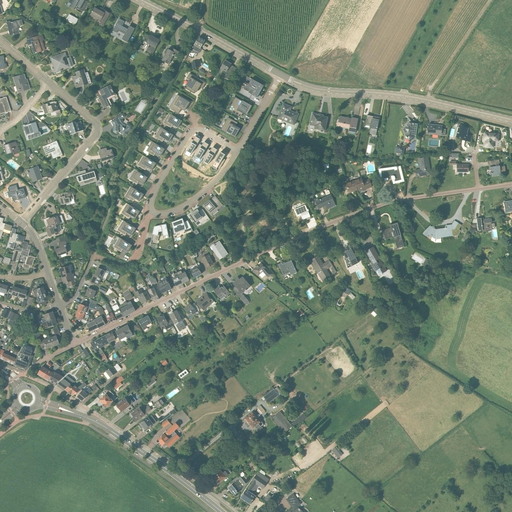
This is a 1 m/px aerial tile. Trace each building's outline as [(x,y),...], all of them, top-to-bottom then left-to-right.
[(70,1),(69,3),(72,5),(70,8),(74,10),(75,7),(82,11),(87,2),(84,1),(84,0),(69,0),(70,1)] [(94,8),(90,15),(100,21),(99,24),(103,27),(110,14),(100,8),(99,11),(94,8)] [(69,14),(66,19),(75,24),(78,19),(69,14)] [(119,19),(114,28),(119,30),(118,31),(125,35),(122,40),(127,43),(135,29),(129,26),(128,29),(122,26),(125,22),(119,19)] [(10,25),(7,25),(9,31),(9,34),(10,35),(19,33),(18,27),(23,26),(21,20),(12,23),(12,22),(9,23),(10,25)] [(37,33),(26,37),(29,44),(30,43),(31,45),(29,46),(29,48),(30,48),(32,55),(41,51),(38,42),(44,40),(42,35),(38,37),(37,33)] [(148,34),(144,42),(149,45),(146,50),(152,54),(159,41),(151,36),(148,34)] [(199,54),(202,49),(200,49),(205,41),(199,37),(191,51),(198,55),(199,53),(199,54)] [(180,52),(173,48),(171,51),(168,49),(162,61),(166,63),(167,60),(170,62),(173,56),(177,58),(180,52)] [(66,53),(51,58),(56,72),(70,67),(66,53)] [(225,61),(214,78),(217,80),(223,71),(226,73),(227,75),(225,78),(230,81),(234,75),(233,73),(228,70),(231,66),(232,64),(229,63),(229,62),(228,62),(227,62),(225,61)] [(77,76),(72,77),(73,81),(74,80),(77,88),(89,84),(84,69),(75,72),(77,76)] [(188,80),(185,86),(187,87),(185,89),(191,92),(194,94),(195,92),(196,92),(199,87),(203,89),(206,83),(200,79),(199,80),(190,74),(187,79),(188,80)] [(24,75),(13,78),(16,86),(17,86),(19,92),(29,89),(27,81),(26,82),(24,75)] [(243,83),(241,88),(252,94),(251,95),(257,98),(264,86),(251,79),(249,85),(245,83),(245,84),(243,83)] [(101,95),(98,97),(104,109),(110,106),(107,99),(115,95),(115,94),(114,92),(112,90),(113,90),(110,85),(99,91),(101,95)] [(148,92),(145,97),(152,100),(155,96),(153,95),(150,94),(148,92)] [(174,104),(171,110),(178,114),(181,109),(185,111),(190,103),(177,95),(173,103),(174,104)] [(0,98),(0,113),(5,112),(5,113),(11,111),(6,97),(1,99),(0,98)] [(234,99),(231,105),(235,107),(233,111),(239,115),(238,116),(240,118),(243,114),(246,116),(247,114),(248,114),(252,107),(252,106),(242,101),(234,97),(233,99),(234,99)] [(48,103),(42,105),(45,115),(60,110),(57,102),(56,102),(56,101),(55,101),(54,101),(52,102),(53,105),(49,106),(48,103)] [(294,125),(298,114),(290,111),(291,107),(284,104),(278,119),(294,125)] [(117,119),(111,122),(114,127),(113,132),(117,134),(119,133),(124,136),(127,134),(127,133),(132,130),(132,126),(128,123),(127,124),(124,122),(122,119),(126,117),(124,113),(116,118),(117,119)] [(325,131),(328,118),(323,117),(323,116),(312,113),(309,128),(325,131)] [(171,115),(165,125),(171,128),(173,125),(178,128),(182,121),(171,115)] [(352,119),(340,117),(338,127),(349,129),(348,132),(355,134),(358,119),(352,118),(352,119)] [(376,135),(379,118),(373,117),(372,120),(366,119),(364,127),(371,128),(370,134),(376,135)] [(225,122),(221,130),(235,138),(240,129),(236,126),(237,123),(231,119),(228,124),(225,122)] [(36,122),(24,126),(27,137),(39,133),(37,128),(45,125),(42,122),(36,124),(36,122)] [(75,122),(67,125),(70,135),(76,133),(83,131),(81,122),(76,124),(75,122)] [(412,125),(410,124),(410,123),(409,123),(406,125),(408,126),(403,130),(405,133),(405,134),(405,135),(405,136),(409,142),(416,137),(417,125),(417,124),(412,123),(412,125)] [(445,136),(445,130),(442,129),(442,126),(434,125),(428,125),(427,135),(445,136)] [(470,142),(471,136),(466,135),(468,129),(463,128),(463,127),(458,126),(456,137),(460,139),(460,140),(470,142)] [(163,129),(157,139),(162,142),(164,139),(169,142),(173,135),(163,129)] [(497,142),(498,134),(484,134),(484,138),(483,137),(482,141),(485,141),(485,147),(494,147),(494,141),(497,142)] [(191,139),(186,148),(188,149),(187,151),(191,154),(200,140),(196,138),(195,137),(193,140),(191,139)] [(57,141),(43,147),(46,155),(47,155),(46,155),(51,153),(53,159),(63,155),(57,141)] [(15,142),(3,146),(6,155),(13,153),(14,155),(19,153),(15,142)] [(200,145),(194,153),(196,155),(195,156),(200,159),(209,145),(205,143),(204,142),(202,146),(200,145)] [(154,143),(148,153),(154,156),(156,153),(161,156),(165,149),(154,143)] [(208,150),(203,158),(205,160),(204,162),(208,164),(217,150),(213,148),(212,147),(210,151),(208,150)] [(106,148),(99,151),(102,159),(109,157),(110,160),(114,158),(111,150),(107,151),(106,148)] [(220,152),(212,167),(216,169),(218,167),(220,169),(225,160),(223,159),(225,155),(224,155),(220,152)] [(146,157),(140,167),(145,170),(147,168),(152,171),(156,164),(146,157)] [(431,174),(427,157),(418,159),(420,169),(415,170),(416,173),(417,176),(425,174),(425,175),(431,174)] [(500,167),(499,166),(500,166),(499,160),(492,161),(493,166),(490,166),(491,173),(490,173),(490,174),(491,174),(492,176),(500,175),(501,176),(506,175),(505,166),(500,167)] [(41,176),(38,166),(27,170),(29,178),(32,177),(34,182),(37,181),(37,180),(42,178),(42,176),(41,176)] [(400,170),(399,168),(396,168),(395,168),(380,170),(381,177),(386,176),(386,178),(393,177),(393,179),(394,179),(394,182),(402,180),(401,173),(402,173),(401,170),(400,170)] [(80,176),(76,177),(78,182),(79,182),(80,187),(86,185),(84,180),(90,178),(91,182),(97,180),(94,170),(86,173),(85,170),(79,172),(80,176)] [(137,171),(131,181),(137,184),(138,182),(143,185),(148,178),(137,171)] [(363,181),(362,178),(346,184),(349,193),(362,188),(363,190),(372,187),(369,179),(363,181)] [(26,197),(23,188),(21,189),(19,189),(17,190),(17,188),(15,189),(11,191),(12,196),(11,196),(12,201),(18,200),(18,199),(26,197)] [(133,188),(127,198),(133,201),(134,199),(139,202),(144,195),(133,188)] [(65,196),(60,198),(61,205),(63,205),(65,204),(66,204),(67,205),(71,205),(71,204),(75,204),(72,192),(64,194),(65,196)] [(335,206),(330,195),(315,201),(318,209),(329,204),(330,208),(335,206)] [(209,200),(203,205),(208,211),(210,213),(216,209),(218,210),(223,206),(219,201),(217,198),(211,202),(210,200),(209,200)] [(129,205),(123,215),(129,218),(131,216),(136,219),(140,212),(129,205)] [(310,218),(305,205),(295,210),(298,217),(301,215),(304,222),(308,220),(307,219),(310,218)] [(197,209),(189,215),(195,223),(200,219),(203,223),(209,218),(202,209),(199,212),(197,209)] [(49,227),(60,224),(58,216),(47,220),(49,227)] [(10,226),(2,224),(3,219),(0,217),(0,238),(0,239),(3,229),(10,231),(12,226),(10,225),(10,226)] [(481,220),(481,218),(477,219),(478,231),(483,231),(483,232),(491,228),(491,223),(492,223),(491,219),(481,220)] [(182,219),(172,223),(176,233),(186,229),(187,232),(194,229),(187,221),(184,222),(182,219)] [(461,231),(459,230),(461,225),(458,223),(455,221),(452,225),(449,226),(449,229),(445,230),(445,229),(436,230),(430,226),(424,232),(436,240),(441,239),(441,238),(453,236),(454,237),(459,236),(461,231)] [(125,222),(119,232),(125,235),(127,233),(132,236),(136,229),(125,222)] [(404,247),(397,223),(390,225),(391,228),(383,231),(386,240),(393,237),(397,249),(404,247)] [(49,236),(60,232),(58,225),(61,224),(60,224),(49,227),(46,228),(49,236)] [(154,226),(152,235),(159,236),(159,232),(162,231),(163,237),(169,236),(166,224),(154,226)] [(22,236),(15,234),(16,229),(12,228),(6,247),(13,250),(16,240),(23,242),(25,236),(23,236),(22,236)] [(107,236),(104,244),(108,246),(112,238),(107,236)] [(118,239),(113,247),(122,252),(123,250),(128,252),(132,246),(120,238),(119,240),(118,239)] [(32,265),(34,258),(28,256),(30,250),(26,248),(28,242),(24,241),(21,252),(20,255),(27,257),(25,264),(24,264),(22,267),(29,270),(30,266),(31,266),(31,265),(32,265)] [(58,256),(68,253),(65,247),(67,246),(65,241),(58,243),(60,248),(55,250),(58,256)] [(227,254),(219,242),(212,246),(218,256),(222,254),(224,256),(227,254)] [(196,254),(199,252),(197,248),(203,245),(202,243),(198,246),(193,249),(196,254)] [(358,263),(350,245),(346,247),(347,250),(346,251),(345,250),(345,251),(344,251),(344,252),(344,253),(344,254),(344,255),(345,260),(349,258),(350,262),(349,262),(351,266),(358,263)] [(382,274),(387,271),(380,259),(373,247),(365,251),(370,260),(371,262),(370,263),(375,271),(378,276),(382,273),(382,274)] [(15,271),(20,255),(21,252),(14,250),(11,259),(4,257),(3,262),(8,263),(8,264),(10,265),(10,264),(13,265),(11,270),(15,271)] [(206,268),(213,264),(208,255),(201,258),(206,268)] [(323,264),(318,256),(311,260),(324,281),(325,280),(331,276),(327,270),(333,266),(329,260),(323,264)] [(296,273),(290,261),(282,265),(282,263),(279,265),(283,274),(289,271),(291,275),(296,273)] [(272,275),(261,263),(253,270),(258,276),(263,272),(268,278),(272,275)] [(194,278),(201,274),(196,264),(191,267),(192,269),(191,270),(194,278)] [(72,274),(70,266),(60,269),(63,277),(62,277),(64,283),(75,280),(73,274),(72,274)] [(95,275),(102,279),(106,271),(99,268),(98,269),(95,275)] [(183,273),(181,271),(178,272),(183,283),(189,280),(185,272),(183,273)] [(176,286),(183,283),(178,272),(174,274),(175,277),(172,278),(176,286)] [(102,279),(95,275),(91,283),(98,286),(102,279),(104,280),(102,279)] [(250,287),(243,278),(240,280),(238,278),(233,282),(236,286),(232,289),(245,305),(249,302),(242,294),(250,287)] [(167,291),(171,289),(167,279),(162,281),(167,291)] [(162,293),(167,291),(162,281),(157,284),(162,293)] [(17,297),(20,289),(13,286),(12,290),(9,289),(7,296),(10,297),(10,295),(17,297)] [(230,294),(224,286),(220,289),(218,287),(214,291),(220,298),(224,295),(226,297),(230,294)] [(34,297),(35,297),(45,293),(43,287),(32,291),(34,297)] [(154,302),(159,299),(154,287),(148,290),(154,302)] [(93,299),(96,291),(89,288),(86,296),(93,299)] [(24,299),(27,291),(20,289),(17,297),(24,299)] [(143,293),(141,289),(135,292),(140,301),(143,300),(144,302),(150,299),(146,291),(143,293)] [(126,301),(133,297),(129,290),(123,294),(126,301)] [(203,311),(214,302),(207,292),(196,301),(203,311)] [(39,307),(46,305),(45,303),(46,302),(46,300),(47,300),(45,293),(35,297),(39,307)] [(129,314),(136,311),(131,301),(127,303),(130,309),(127,310),(129,314)] [(127,303),(126,302),(123,303),(123,304),(119,306),(124,316),(129,314),(127,310),(130,309),(127,303)] [(96,311),(98,310),(102,307),(96,305),(90,303),(88,307),(96,311)] [(85,314),(88,307),(81,304),(78,312),(85,314)] [(116,320),(112,311),(108,304),(105,306),(109,314),(106,316),(109,324),(116,320)] [(197,313),(191,305),(188,307),(187,306),(184,309),(189,315),(192,313),(193,315),(197,313)] [(123,317),(124,316),(119,306),(119,307),(118,306),(115,307),(116,311),(114,312),(118,319),(123,317)] [(99,328),(106,325),(102,318),(106,316),(102,307),(98,310),(101,316),(95,319),(99,328)] [(6,318),(10,311),(4,308),(1,316),(6,318)] [(183,315),(179,309),(177,311),(177,312),(173,314),(173,312),(170,314),(176,325),(182,321),(180,317),(183,315)] [(11,312),(7,319),(13,322),(17,315),(11,312)] [(34,325),(39,324),(54,318),(52,312),(44,315),(45,318),(41,319),(42,321),(39,322),(37,317),(32,319),(34,325)] [(86,322),(89,316),(85,315),(85,314),(78,312),(75,317),(82,320),(83,320),(86,322)] [(166,320),(164,315),(158,319),(160,323),(159,323),(162,329),(165,328),(167,330),(172,327),(173,329),(174,329),(169,319),(166,320)] [(147,328),(146,326),(152,323),(148,317),(139,321),(142,328),(143,328),(144,331),(147,328)] [(56,325),(54,318),(39,324),(40,325),(42,324),(43,327),(44,326),(45,329),(56,325)] [(91,332),(99,328),(95,319),(94,320),(94,321),(87,325),(91,332)] [(130,331),(128,325),(122,328),(129,342),(136,336),(132,330),(130,331)] [(52,346),(59,344),(57,340),(61,339),(57,328),(52,329),(55,336),(49,338),(52,346)] [(124,346),(129,342),(122,328),(116,331),(122,341),(124,346)] [(110,343),(116,340),(113,332),(106,336),(110,343)] [(124,346),(122,341),(112,347),(106,351),(103,347),(106,346),(106,345),(110,343),(106,336),(96,340),(107,359),(108,361),(114,357),(112,354),(115,352),(124,346)] [(52,346),(49,338),(38,342),(40,348),(45,346),(46,349),(52,346)] [(107,359),(96,340),(91,343),(94,349),(93,350),(95,353),(98,352),(102,359),(99,361),(98,359),(94,361),(97,365),(99,364),(99,363),(103,361),(105,359),(107,362),(108,361),(107,359)] [(6,351),(6,350),(7,347),(8,345),(9,343),(8,342),(5,341),(0,349),(0,358),(4,351),(6,351)] [(0,358),(13,365),(23,346),(22,346),(16,358),(10,356),(12,354),(6,351),(4,351),(0,358)] [(23,369),(25,370),(27,369),(32,357),(30,356),(32,350),(23,346),(13,365),(23,369)] [(49,370),(50,367),(52,365),(49,362),(46,364),(48,365),(46,369),(42,367),(38,374),(44,378),(49,370)] [(55,372),(57,369),(60,367),(56,364),(51,372),(49,370),(44,378),(50,382),(55,372)] [(110,378),(117,373),(112,366),(105,372),(110,378)] [(181,379),(189,373),(186,370),(178,375),(181,379)] [(63,377),(66,373),(63,371),(60,375),(55,372),(50,382),(55,385),(64,377),(63,377)] [(152,377),(145,382),(147,385),(154,380),(152,377)] [(113,388),(121,382),(118,379),(110,384),(113,388)] [(69,383),(64,380),(62,382),(61,381),(57,385),(64,391),(65,390),(66,390),(72,386),(71,385),(74,383),(71,380),(69,383)] [(80,390),(87,386),(85,383),(80,386),(77,383),(73,387),(72,386),(66,390),(69,392),(69,393),(70,394),(71,394),(73,396),(80,390)] [(92,392),(98,387),(95,384),(90,388),(85,392),(83,390),(77,397),(82,401),(87,395),(92,391),(92,392)] [(268,404),(279,396),(273,389),(263,397),(268,404)] [(106,408),(113,401),(110,397),(112,395),(108,391),(100,400),(104,404),(103,405),(103,406),(105,408),(106,408)] [(122,411),(135,401),(132,398),(128,401),(125,398),(117,405),(116,406),(119,409),(120,408),(122,411)] [(162,400),(161,399),(155,403),(159,408),(167,402),(166,400),(165,401),(163,399),(162,400)] [(143,409),(141,405),(135,410),(136,412),(132,414),(135,417),(134,418),(136,421),(152,410),(150,408),(148,409),(147,406),(143,409)] [(174,409),(165,416),(168,419),(176,412),(174,409)] [(263,424),(261,422),(262,422),(253,411),(244,418),(247,422),(246,422),(244,424),(248,428),(250,426),(253,430),(255,427),(260,434),(264,430),(261,426),(263,424)] [(284,433),(292,427),(280,412),(272,419),(284,433)] [(296,427),(307,417),(304,413),(293,423),(296,427)] [(152,426),(154,424),(153,423),(154,422),(150,416),(140,424),(140,425),(141,427),(142,427),(144,430),(151,425),(152,426)] [(165,421),(168,419),(165,416),(163,418),(159,421),(161,424),(165,421)] [(168,437),(179,427),(175,423),(165,433),(156,441),(158,443),(161,447),(169,439),(167,436),(168,437)] [(223,473),(219,468),(211,474),(216,480),(215,480),(216,481),(216,482),(217,483),(218,483),(231,472),(228,468),(223,473)] [(268,478),(261,474),(259,477),(256,475),(252,481),(246,489),(245,490),(246,490),(241,497),(250,504),(255,497),(256,497),(256,496),(255,496),(257,493),(251,490),(256,484),(263,489),(267,483),(266,481),(268,478)] [(234,495),(238,493),(237,492),(245,485),(241,479),(239,476),(232,482),(234,484),(229,488),(234,495)] [(281,489),(288,482),(285,479),(278,485),(281,489)] [(303,511),(298,507),(301,505),(293,494),(286,500),(291,506),(290,509),(291,510),(287,511),(303,511)]
